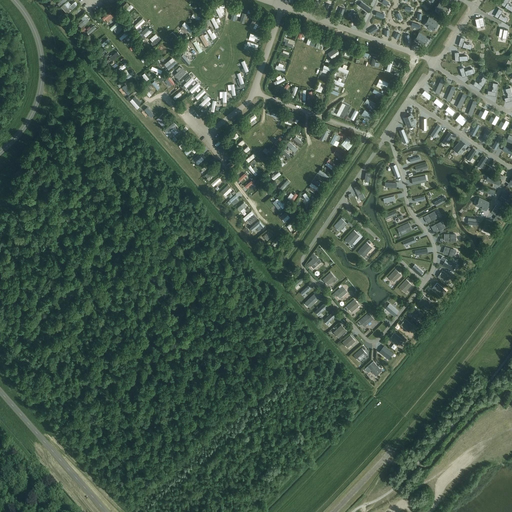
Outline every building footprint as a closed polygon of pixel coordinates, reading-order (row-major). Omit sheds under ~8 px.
[(313,12),(319,2),(316,0),(314,0),(309,10),(313,12)] [(504,0),(502,4),(511,10),(511,5),(508,2),(509,0),(504,0)] [(76,5),(74,2),(68,7),(65,3),(61,7),(67,13),(76,5)] [(371,9),(361,2),(359,5),(368,12),(371,9)] [(440,2),(436,8),(444,13),(446,10),(447,10),(447,9),(448,7),(444,4),(442,3),(440,2)] [(327,16),(331,5),(327,4),(323,15),(327,16)] [(340,20),(344,9),(340,8),(336,19),(340,20)] [(499,8),(495,16),(506,22),(508,18),(501,14),(503,10),(499,8)] [(105,18),(107,22),(110,20),(107,16),(111,14),(109,11),(99,18),(101,21),(105,18)] [(242,23),(247,12),(243,11),(238,21),(242,23)] [(133,22),(139,15),(136,13),(130,19),(133,22)] [(246,24),(250,26),(255,15),(250,14),(246,24)] [(78,22),(83,26),(89,19),(84,15),(78,22)] [(429,18),(425,24),(433,29),(437,23),(429,18)] [(143,19),(137,24),(139,28),(146,23),(143,19)] [(190,32),(192,29),(184,20),(181,23),(190,32)] [(481,20),(475,28),(481,32),(486,25),(481,20)] [(112,31),(119,24),(116,21),(109,28),(112,31)] [(208,25),(204,26),(209,36),(213,35),(208,25)] [(304,40),(306,35),(301,33),(303,28),(300,27),(296,38),(304,40)] [(500,28),(499,37),(506,38),(508,30),(500,28)] [(168,40),(173,34),(170,32),(165,37),(168,40)] [(254,46),(256,38),(259,39),(260,35),(249,32),(248,36),(246,43),(254,46)] [(311,44),(312,40),(310,39),(311,35),(307,33),(304,42),(311,44)] [(419,33),(415,39),(417,41),(419,42),(423,45),(425,43),(426,42),(425,42),(427,39),(419,33)] [(152,40),(150,38),(152,37),(150,34),(147,37),(153,44),(160,38),(158,35),(152,40)] [(191,39),(197,49),(200,47),(194,37),(191,39)] [(461,37),(458,45),(471,49),(472,44),(464,42),(465,39),(461,37)] [(101,43),(103,46),(110,41),(108,38),(101,43)] [(140,43),(142,42),(139,39),(129,48),(132,51),(134,49),(140,43)] [(191,56),(194,54),(188,44),(185,46),(191,56)] [(334,46),(327,51),(330,57),(338,52),(334,46)] [(111,62),(119,54),(116,50),(107,58),(111,62)] [(178,52),(185,62),(188,60),(181,50),(178,52)] [(455,53),(455,61),(468,60),(468,55),(459,56),(459,52),(455,53)] [(168,69),(177,63),(172,56),(163,63),(168,69)] [(348,68),(345,67),(347,64),(343,62),(342,65),(337,64),(336,68),(347,73),(348,68)] [(177,77),(186,72),(184,68),(182,69),(181,67),(173,71),(177,77)] [(459,69),(462,77),(474,73),(473,68),(464,71),(463,68),(459,69)] [(396,80),(400,83),(406,74),(402,71),(396,80)] [(334,76),(332,82),(339,84),(341,78),(334,76)] [(473,85),(480,89),(487,79),(483,76),(478,83),(475,81),(473,85)] [(155,88),(161,83),(157,79),(152,83),(155,88)] [(166,84),(170,88),(176,82),(172,79),(166,84)] [(440,81),(435,92),(439,94),(443,83),(440,81)] [(196,82),(188,88),(191,93),(199,87),(196,82)] [(395,83),(390,89),(393,92),(399,86),(395,83)] [(487,95),(496,96),(498,83),(493,83),(491,91),(488,91),(487,95)] [(128,84),(120,90),(122,92),(130,86),(128,84)] [(143,90),(149,97),(152,95),(146,88),(143,90)] [(451,88),(446,99),(450,101),(455,90),(451,88)] [(425,90),(422,94),(429,99),(432,96),(425,90)] [(462,96),(456,107),(460,108),(465,98),(462,96)] [(436,98),(434,102),(440,107),(443,104),(436,98)] [(472,103),(467,114),(471,116),(476,104),(472,103)] [(448,106),(445,110),(452,115),(455,112),(448,106)] [(197,119),(199,117),(192,107),(190,109),(197,119)] [(164,123),(168,121),(162,113),(159,115),(164,123)] [(244,128),(256,116),(253,113),(241,125),(244,128)] [(460,114),(457,117),(464,123),(467,119),(460,114)] [(411,115),(404,118),(408,126),(415,124),(411,115)] [(373,117),(368,124),(371,127),(376,120),(373,117)] [(172,120),(164,128),(166,130),(174,123),(172,120)] [(471,131),(470,134),(474,136),(480,125),(476,123),(471,131)] [(438,124),(430,135),(434,138),(441,127),(438,124)] [(323,140),(328,129),(324,127),(319,138),(323,140)] [(481,137),(480,140),(485,142),(491,130),(487,128),(482,138),(481,137)] [(403,129),(399,130),(403,140),(402,140),(403,143),(404,143),(408,141),(403,129)] [(176,130),(170,135),(174,140),(180,134),(176,130)] [(328,141),(336,145),(339,140),(335,139),(337,134),(332,132),(328,141)] [(449,132),(442,142),(446,145),(453,135),(449,132)] [(280,133),(276,138),(273,141),(277,144),(283,135),(280,133)] [(293,137),(299,143),(301,141),(295,134),(293,137)] [(493,144),(492,147),(496,149),(502,138),(498,135),(493,145),(493,144)] [(346,136),(340,142),(344,145),(350,140),(346,136)] [(285,143),(295,151),(298,148),(288,140),(285,143)] [(352,146),(356,149),(361,142),(357,140),(352,146)] [(461,141),(454,148),(460,153),(466,146),(461,141)] [(191,146),(184,152),(187,156),(192,151),(194,154),(197,151),(195,148),(193,149),(191,146)] [(281,146),(278,149),(288,157),(291,155),(281,146)] [(511,149),(504,146),(502,150),(511,154),(511,149)] [(473,148),(466,158),(470,161),(477,151),(473,148)] [(331,165),(334,161),(328,155),(325,158),(331,165)] [(483,155),(476,165),(480,168),(487,158),(483,155)] [(254,176),(259,172),(255,165),(252,167),(250,164),(247,166),(254,176)] [(395,165),(391,166),(395,178),(400,176),(395,165)] [(489,166),(488,170),(499,174),(501,170),(499,169),(489,166)] [(207,178),(210,176),(212,178),(216,174),(211,169),(204,175),(207,178)] [(274,180),(281,175),(278,171),(271,176),(274,180)] [(425,175),(411,178),(413,184),(426,181),(425,175)] [(486,180),(488,181),(489,181),(499,185),(500,180),(488,175),(486,180)] [(281,191),(289,185),(286,181),(278,187),(281,191)] [(310,193),(314,195),(318,186),(310,182),(308,185),(313,187),(310,193)] [(322,191),(326,194),(331,188),(327,185),(322,191)] [(358,185),(354,187),(360,199),(364,197),(358,185)] [(480,191),(483,192),(493,195),(495,190),(482,186),(480,191)] [(230,189),(223,194),(225,197),(232,191),(230,189)] [(292,203),(297,193),(293,191),(288,201),(292,203)] [(305,192),(301,194),(306,202),(310,199),(305,192)] [(511,198),(503,193),(499,198),(509,205),(511,199),(511,198)] [(275,199),(281,209),(284,207),(278,197),(275,199)] [(314,202),(318,206),(324,200),(320,197),(314,202)] [(443,197),(441,198),(441,199),(434,202),(436,206),(446,200),(446,199),(445,198),(444,198),(444,197),(443,197)] [(486,209),(489,203),(481,199),(477,205),(486,209)] [(245,206),(243,204),(235,210),(237,213),(245,206)] [(495,206),(491,212),(501,218),(505,212),(495,206)] [(312,208),(307,214),(310,217),(316,211),(312,208)] [(286,211),(280,214),(284,222),(290,219),(286,211)] [(395,211),(384,216),(386,219),(396,214),(395,211)] [(434,211),(424,216),(427,223),(437,217),(434,211)] [(251,212),(242,219),(244,222),(253,215),(251,212)] [(468,217),(467,224),(479,226),(480,219),(468,217)] [(346,223),(341,218),(334,226),(339,231),(346,223)] [(486,219),(483,230),(489,232),(492,221),(486,219)] [(300,226),(303,229),(309,223),(305,220),(300,226)] [(286,225),(290,231),(296,227),(293,221),(286,225)] [(441,221),(431,226),(435,233),(445,227),(441,221)] [(400,230),(401,231),(402,234),(405,233),(405,232),(411,229),(408,223),(399,227),(399,228),(400,229),(400,230)] [(354,230),(347,238),(352,243),(359,235),(354,230)] [(414,237),(403,241),(405,246),(415,241),(414,237)] [(366,242),(359,250),(365,255),(372,247),(366,242)] [(285,250),(289,252),(293,245),(290,243),(285,250)] [(445,246),(443,253),(454,257),(456,250),(445,246)] [(316,255),(308,263),(313,269),(322,261),(316,255)] [(446,258),(442,265),(451,270),(454,263),(446,258)] [(415,264),(411,268),(420,276),(423,272),(415,264)] [(395,269),(388,277),(394,282),(401,274),(395,269)] [(442,270),(438,276),(446,283),(451,277),(442,270)] [(331,272),(322,279),(328,285),(336,278),(331,272)] [(300,278),(293,284),(296,287),(303,281),(300,278)] [(412,284),(406,279),(399,287),(405,292),(412,284)] [(442,293),(442,292),(443,291),(444,291),(444,290),(437,283),(432,288),(437,293),(439,295),(440,295),(442,293)] [(342,285),(334,293),(339,298),(347,291),(342,285)] [(308,286),(300,292),(303,295),(310,289),(308,286)] [(315,293),(306,301),(310,306),(319,297),(315,293)] [(432,302),(424,295),(419,301),(427,308),(432,302)] [(354,299),(346,306),(351,312),(359,305),(354,299)] [(324,303),(315,311),(318,315),(327,306),(324,303)] [(389,303),(385,308),(394,316),(399,311),(389,303)] [(422,314),(414,307),(410,313),(418,320),(422,314)] [(332,312),(323,321),(326,324),(336,316),(332,312)] [(368,313),(359,321),(364,327),(373,319),(368,313)] [(413,325),(405,319),(400,325),(408,331),(413,325)] [(342,325),(334,332),(338,337),(346,330),(342,325)] [(396,333),(391,339),(399,346),(404,340),(396,333)] [(350,335),(342,342),(347,347),(355,340),(350,335)] [(384,346),(379,352),(387,358),(392,352),(384,346)] [(362,348),(354,355),(359,361),(367,354),(362,348)] [(373,361),(368,366),(372,371),(372,372),(374,374),(376,372),(377,371),(378,370),(379,370),(379,369),(380,369),(373,361)]
